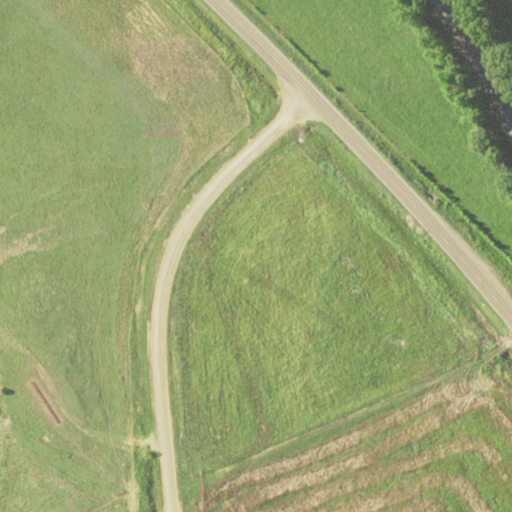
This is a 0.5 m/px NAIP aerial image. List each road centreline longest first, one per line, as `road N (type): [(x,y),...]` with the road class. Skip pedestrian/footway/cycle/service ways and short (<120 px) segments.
road 1 (residential): [(168,511),(152,330),(159,268),(192,211),(313,98)]
road 2 (primary): [(511,323),(313,98),(212,0)]
